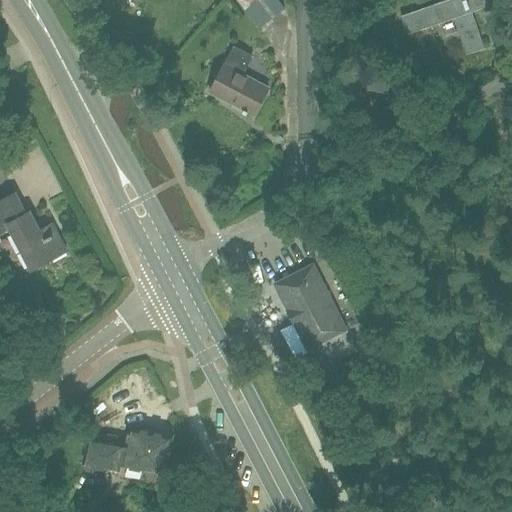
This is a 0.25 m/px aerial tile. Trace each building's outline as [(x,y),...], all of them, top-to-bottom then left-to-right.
[(237,0),(259,28),(285,8),(279,0),(237,0)] [(442,0),(401,15),(407,33),(453,17),(466,53),(484,47),(471,11),(488,5),(486,0),(442,0)] [(253,54),(233,44),(224,61),(223,61),(208,89),(255,114),(269,87),(243,73),(253,54)] [(392,72),(354,64),(351,80),(368,84),(367,89),(388,93),(392,72)] [(186,155),(200,149),(181,109),(167,115),(186,155)] [(0,197),(0,232),(10,227),(31,268),(53,257),(52,255),(66,247),(58,230),(46,236),(31,208),(27,210),(15,190),(0,197)] [(312,263),(307,266),(274,282),(308,348),(345,329),(334,307),(312,263)] [(117,467),(118,461),(126,463),(127,465),(138,467),(140,466),(162,470),(165,455),(168,454),(170,444),(168,442),(170,436),(166,435),(165,432),(155,430),(153,432),(131,427),(128,442),(90,435),(85,460),(117,467)]
